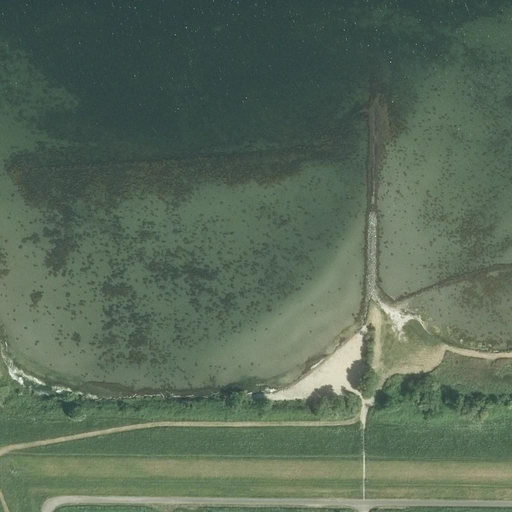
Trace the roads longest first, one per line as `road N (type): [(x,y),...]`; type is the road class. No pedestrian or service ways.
road 1 (unclassified): [(44,511),(59,498),(511,503)]
road 2 (track): [(0,450),(137,424),(344,419),(367,401),(356,385)]
